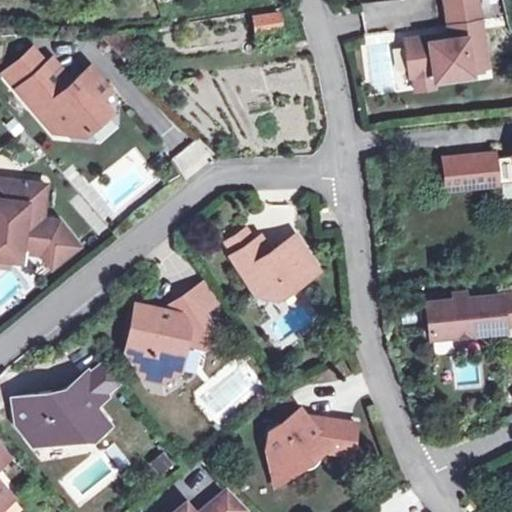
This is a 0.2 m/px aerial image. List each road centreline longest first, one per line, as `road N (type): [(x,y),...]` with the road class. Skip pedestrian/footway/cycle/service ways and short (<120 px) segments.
road 1 (residential): [(351,168),(223,169),(0,347)]
road 2 (residential): [(453,511),(408,453),(365,329),(351,168)]
road 3 (residential): [(351,168),(331,53),(311,0)]
